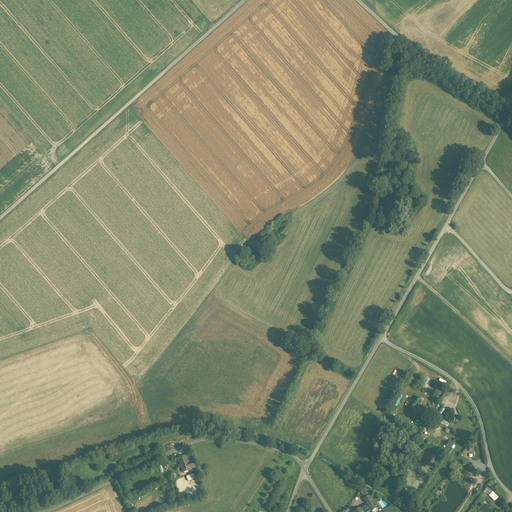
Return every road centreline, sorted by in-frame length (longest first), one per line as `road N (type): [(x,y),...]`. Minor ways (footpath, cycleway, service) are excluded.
road 1 (residential): [(511,107),(304,469)]
road 2 (unclassified): [(0,218),(245,0)]
road 3 (unclassified): [(46,511),(209,437),(276,448),(304,469)]
road 4 (unclassified): [(511,107),(409,47),(358,0)]
road 5 (track): [(511,364),(416,275)]
